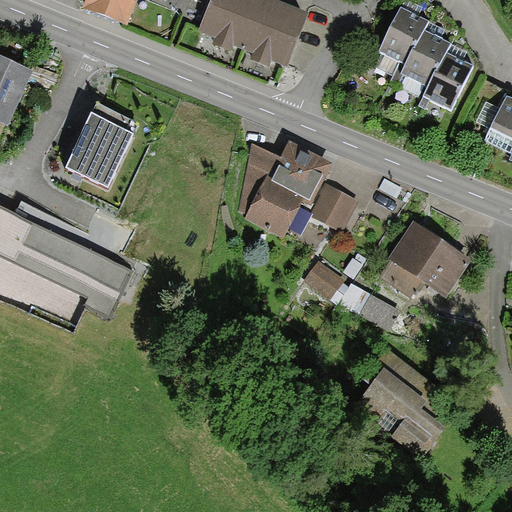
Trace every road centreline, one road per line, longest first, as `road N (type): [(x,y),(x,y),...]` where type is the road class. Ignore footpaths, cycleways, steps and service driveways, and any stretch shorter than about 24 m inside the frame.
road 1 (tertiary): [(303,125),(0,5)]
road 2 (tertiary): [(511,209),(303,125)]
road 3 (residential): [(303,125),(324,68),(381,0)]
